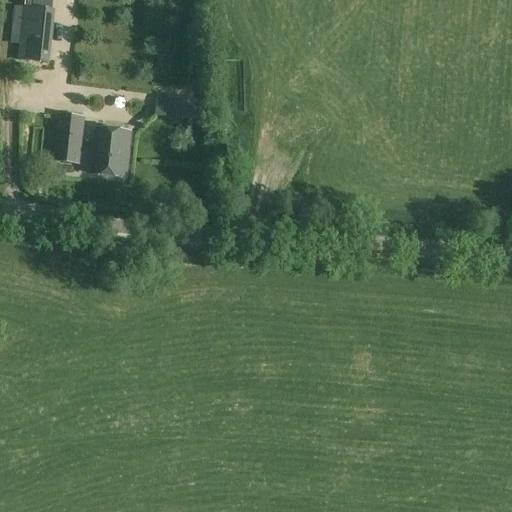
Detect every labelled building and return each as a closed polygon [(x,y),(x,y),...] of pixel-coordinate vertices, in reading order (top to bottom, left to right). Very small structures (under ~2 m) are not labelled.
[(34,0),(33,8),(52,10),(53,0),(34,0)] [(23,7),(19,44),(17,61),(47,64),(52,10),(33,8),(23,7)] [(155,116),(191,121),(194,98),(158,94),(155,116)] [(78,164),(82,120),(64,119),(60,162),(77,164),(78,164)] [(131,134),(95,131),(92,176),(127,179),(131,134)] [(232,147),(221,147),(221,158),(232,158),(232,147)]
